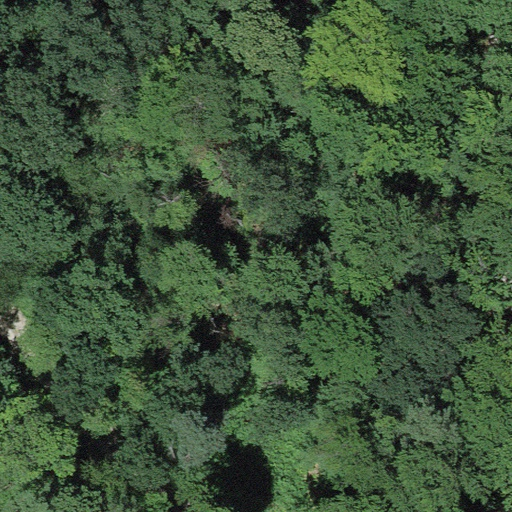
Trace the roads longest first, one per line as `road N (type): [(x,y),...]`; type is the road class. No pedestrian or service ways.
road 1 (track): [(0,316),(77,423),(181,511)]
road 2 (track): [(511,305),(489,256),(496,127),(511,47)]
